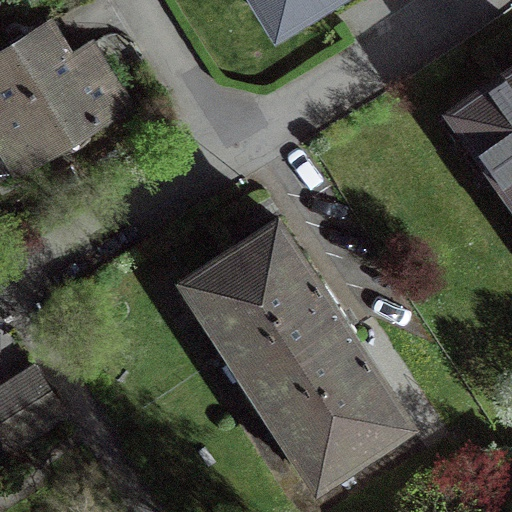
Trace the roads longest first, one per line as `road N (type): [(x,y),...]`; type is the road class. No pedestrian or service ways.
road 1 (residential): [(466,0),(229,148)]
road 2 (residential): [(229,148),(0,292)]
road 3 (residential): [(229,148),(135,0)]
